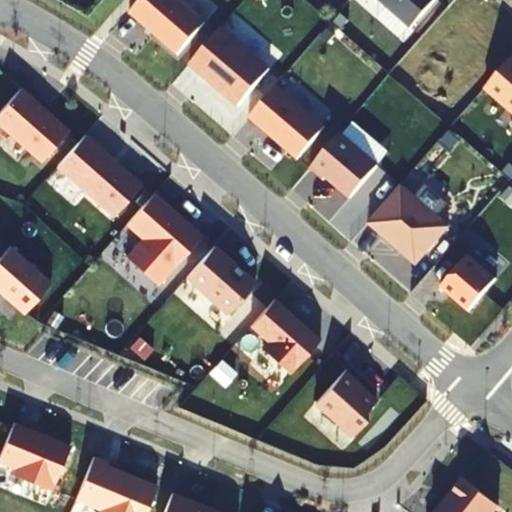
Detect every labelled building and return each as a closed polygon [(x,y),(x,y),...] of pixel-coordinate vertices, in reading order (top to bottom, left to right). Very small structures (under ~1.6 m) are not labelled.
[(377,0),(410,28),(434,0),(377,0)] [(511,56),(484,88),(511,112),(511,56)] [(324,127),(275,85),(248,118),(296,159),(324,127)] [(20,88),(0,110),(0,127),(40,162),(69,130),(20,88)] [(141,184),(85,135),(57,167),(113,216),(141,184)] [(447,227),(400,185),(367,222),(415,264),(447,227)] [(154,193),(126,225),(142,239),(126,257),(158,285),(202,235),(154,193)] [(9,246),(0,257),(0,291),(24,313),(51,283),(9,246)] [(468,254),(440,287),(468,311),(496,279),(468,254)] [(320,339),(274,299),(250,326),(268,342),(262,349),(289,373),(320,339)] [(358,380),(346,369),(315,403),(351,437),(367,420),(366,412),(376,401),(356,383),(358,380)] [(435,511),(492,511),(498,505),(462,478),(449,494),(453,498),(442,511),(435,511)] [(179,511),(215,511),(185,499),(179,511)]
